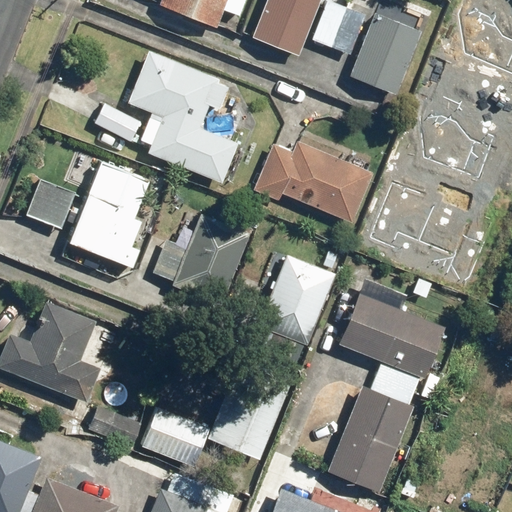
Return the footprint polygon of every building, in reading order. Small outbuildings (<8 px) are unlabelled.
[(148,0),(148,1),(209,26),(219,0),(148,0)] [(262,0),(249,35),(295,53),(316,0),(262,0)] [(328,0),(312,41),(344,53),(360,12),(328,0)] [(353,0),(352,5),(365,9),(368,0),(353,0)] [(377,18),(353,79),(391,93),(414,33),(377,18)] [(179,63),(178,66),(143,52),(124,101),(158,114),(143,150),(216,181),(232,144),(202,131),(221,82),(210,78),(211,75),(179,63)] [(95,104),(87,125),(127,140),(136,119),(95,104)] [(274,131),(252,182),(344,222),(366,171),(274,131)] [(96,164),(65,242),(117,262),(148,185),(96,164)] [(27,210),(56,221),(67,191),(39,180),(27,210)] [(215,299),(239,231),(195,216),(171,284),(215,299)] [(261,304),(307,323),(327,274),(281,255),(261,304)] [(373,492),(401,414),(402,415),(415,379),(441,323),(357,285),(332,341),(377,362),(366,392),(354,388),(323,474),(373,492)] [(82,394),(93,364),(74,358),(90,317),(41,299),(25,340),(7,334),(0,354),(0,364),(14,369),(13,371),(61,390),(62,387),(82,394)] [(205,439),(257,457),(280,393),(228,375),(205,439)] [(204,425),(148,407),(135,444),(191,463),(204,425)] [(0,511),(5,511),(27,445),(0,436),(0,511)] [(109,511),(111,509),(50,484),(37,511),(109,511)] [(344,511),(272,484),(261,511),(344,511)] [(201,511),(203,508),(156,492),(149,511),(201,511)]
